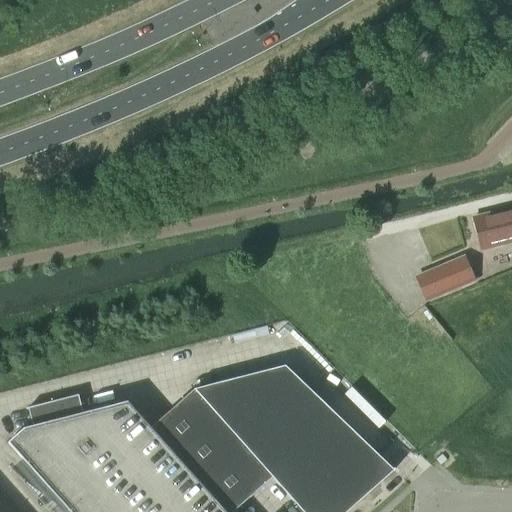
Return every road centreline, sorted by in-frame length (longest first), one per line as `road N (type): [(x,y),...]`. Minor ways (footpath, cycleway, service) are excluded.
road 1 (unknown): [(274,511),(134,363),(244,349),(281,355),(458,505)]
road 2 (secondary): [(0,155),(283,33),(336,0)]
road 3 (secondary): [(219,0),(0,93)]
